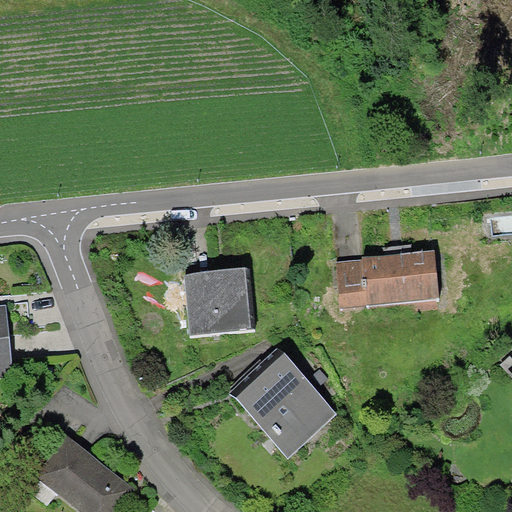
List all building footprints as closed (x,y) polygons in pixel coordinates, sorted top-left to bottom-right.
[(439,297),(434,250),(362,256),(362,259),(336,262),(339,309),(439,297)] [(247,270),(184,275),(189,332),(251,326),(247,270)] [(0,375),(14,374),(7,306),(0,306),(0,375)] [(286,352),(234,394),(288,462),(341,420),(286,352)] [(511,359),(509,356),(500,364),(511,377),(511,359)] [(123,511),(138,494),(67,438),(25,491),(48,509),(59,496),(79,511),(123,511)]
